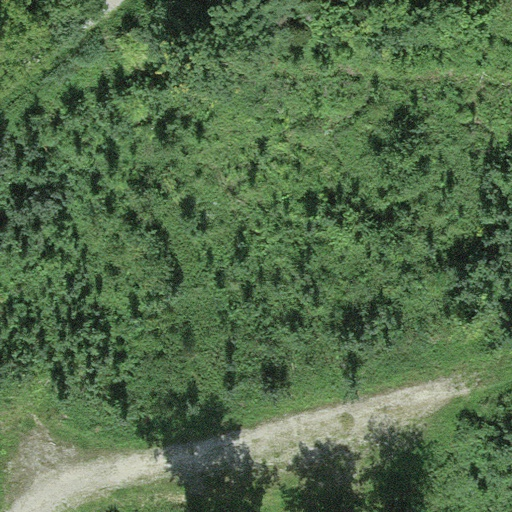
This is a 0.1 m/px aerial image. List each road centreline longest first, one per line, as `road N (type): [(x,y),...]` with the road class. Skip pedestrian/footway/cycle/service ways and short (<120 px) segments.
road 1 (track): [(40,511),(107,472),(511,373)]
road 2 (track): [(104,0),(0,80)]
